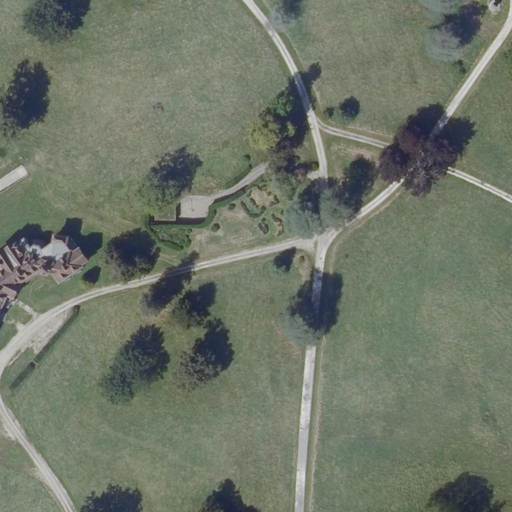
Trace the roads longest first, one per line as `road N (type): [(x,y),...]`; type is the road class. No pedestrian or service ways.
road 1 (unclassified): [(499,29),(413,159)]
road 2 (unclassified): [(241,0),(289,68),(311,131)]
road 3 (unclassified): [(413,159),(385,194),(317,238)]
